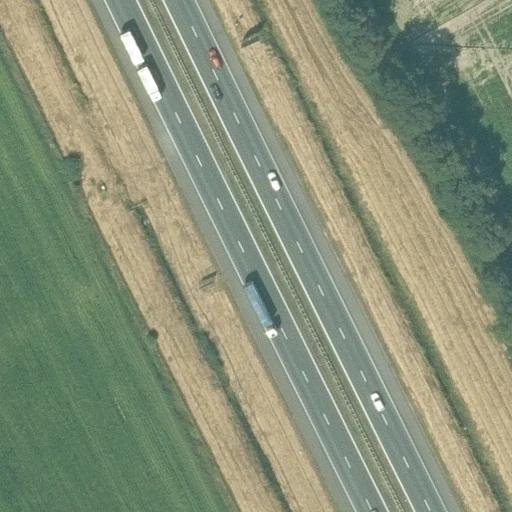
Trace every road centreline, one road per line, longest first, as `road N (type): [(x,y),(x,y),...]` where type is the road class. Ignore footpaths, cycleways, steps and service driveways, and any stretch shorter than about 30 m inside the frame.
road 1 (motorway): [(122,0),(376,511)]
road 2 (motorway): [(444,511),(197,0)]
